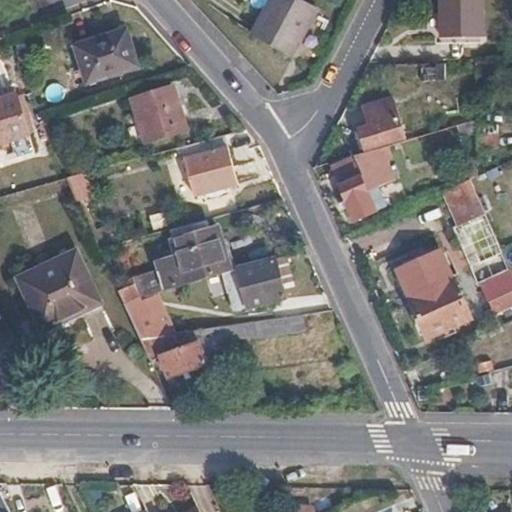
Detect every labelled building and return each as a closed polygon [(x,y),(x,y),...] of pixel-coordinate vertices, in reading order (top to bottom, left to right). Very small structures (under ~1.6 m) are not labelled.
[(292,59),(318,10),(299,0),(275,0),(255,40),(292,59)] [(482,0),(441,0),(441,30),(482,31),(482,0)] [(138,67),(126,32),(77,48),(89,84),(138,67)] [(179,86),(175,71),(149,80),(153,93),(179,86)] [(191,131),(179,86),(153,93),(138,98),(151,141),(191,131)] [(39,153),(23,98),(0,103),(0,146),(10,143),(15,159),(39,153)] [(405,138),(394,101),(365,108),(370,126),(361,128),(367,149),(405,138)] [(499,135),(478,135),(478,148),(499,147),(499,135)] [(238,183),(230,148),(186,158),(192,193),(238,183)] [(364,155),(356,158),(364,174),(371,170),(364,155)] [(364,174),(356,158),(333,167),(356,219),(377,210),(365,185),(376,180),(371,170),(364,174)] [(93,193),(84,173),(76,175),(69,177),(79,199),(93,193)] [(470,179),(442,192),(458,228),(487,215),(470,179)] [(365,185),(377,210),(387,205),(376,180),(365,185)] [(219,229),(216,216),(196,222),(199,234),(219,229)] [(489,216),(458,228),(477,278),(508,266),(489,216)] [(230,268),(219,229),(199,234),(174,242),(185,281),(230,268)] [(287,254),(223,272),(233,308),(236,310),(286,295),(283,282),(294,279),(287,254)] [(102,303),(81,259),(24,285),(33,303),(41,300),(53,325),(102,303)] [(481,283),(501,328),(511,322),(511,270),(511,269),(481,283)] [(470,317),(453,280),(411,299),(427,336),(470,317)] [(121,290),(125,300),(145,294),(140,283),(121,290)] [(125,300),(143,337),(164,334),(145,294),(125,300)] [(307,327),(306,313),(291,315),(256,320),(258,334),(307,327)] [(258,334),(256,320),(217,326),(219,340),(258,334)] [(143,337),(155,362),(164,357),(174,378),(223,356),(210,327),(191,330),(196,339),(180,344),(181,347),(175,351),(168,333),(164,334),(143,337)]
